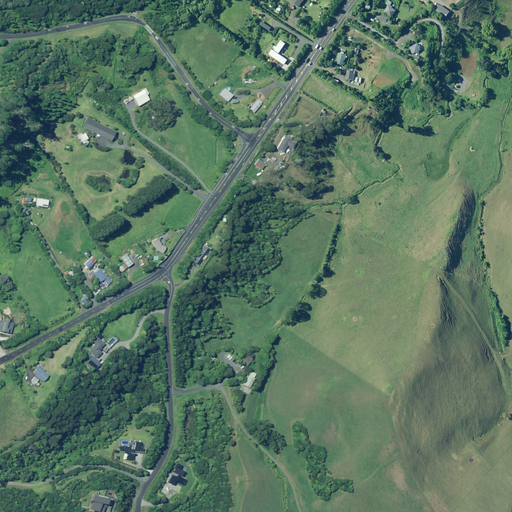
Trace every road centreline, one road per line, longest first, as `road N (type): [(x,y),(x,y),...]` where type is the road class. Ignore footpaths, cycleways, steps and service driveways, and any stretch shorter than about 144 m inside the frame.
road 1 (unclassified): [(0,36),(140,20),(208,109),(254,142)]
road 2 (residential): [(139,511),(172,424),(171,283),(161,271)]
road 3 (tertiary): [(161,271),(0,361)]
road 4 (tertiary): [(352,0),(254,142)]
road 5 (tertiary): [(254,142),(161,271)]
